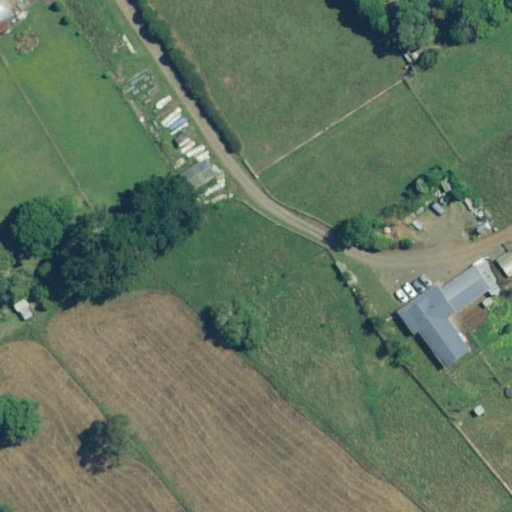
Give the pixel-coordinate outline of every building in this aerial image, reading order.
[(0,0),(0,23),(15,14),(5,0),(0,0)] [(442,0),(416,0),(413,6),(433,17),(442,0)] [(169,129),(164,116),(156,119),(161,132),(169,129)] [(220,176),(209,159),(185,175),(196,192),(220,176)] [(440,285),(400,312),(417,336),(423,332),(448,368),(473,350),(451,319),(494,289),(477,264),(442,288),(440,285)] [(0,303),(10,301),(4,282),(0,283),(0,303)] [(25,299),(14,307),(19,313),(21,312),(27,321),(37,315),(25,299)]
